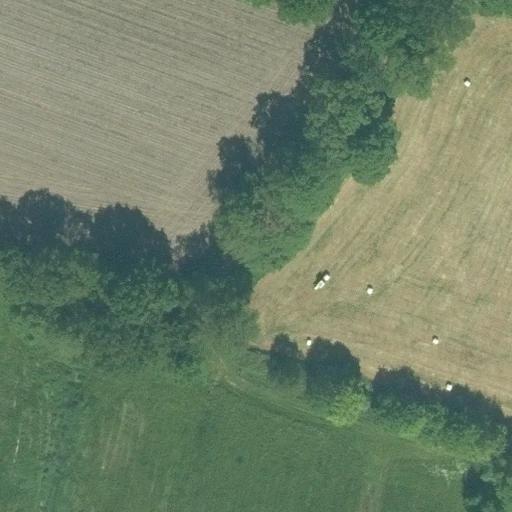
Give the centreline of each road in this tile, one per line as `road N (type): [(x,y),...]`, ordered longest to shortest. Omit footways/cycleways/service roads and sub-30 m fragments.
road 1 (track): [(0,258),(153,306),(240,275),(383,81),(416,0)]
road 2 (track): [(198,290),(218,368),(422,436),(511,476)]
